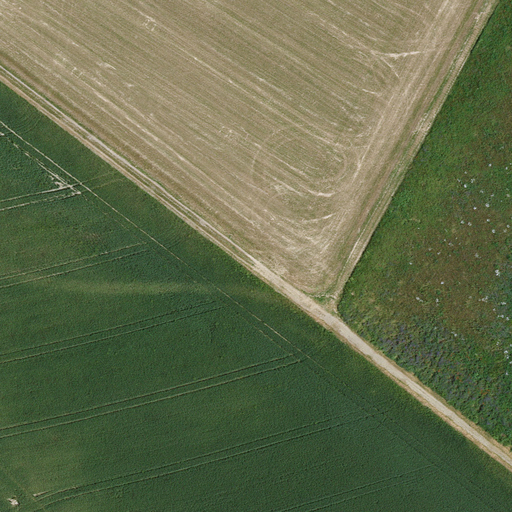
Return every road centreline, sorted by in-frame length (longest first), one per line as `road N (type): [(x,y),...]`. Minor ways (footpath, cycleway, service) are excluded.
road 1 (track): [(0,69),(511,462)]
road 2 (track): [(328,320),(499,0)]
